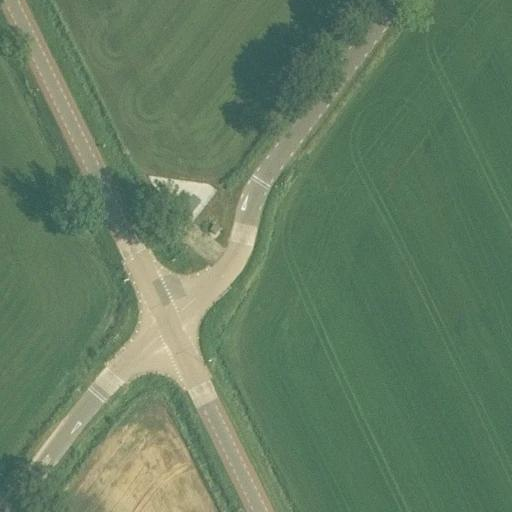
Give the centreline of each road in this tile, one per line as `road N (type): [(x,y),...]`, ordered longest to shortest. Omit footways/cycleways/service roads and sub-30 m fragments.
road 1 (unclassified): [(168,325),(233,261),(261,186),(401,0)]
road 2 (secondary): [(168,325),(9,0)]
road 3 (unclassified): [(10,511),(98,395),(168,325)]
road 4 (secondary): [(259,511),(168,325)]
